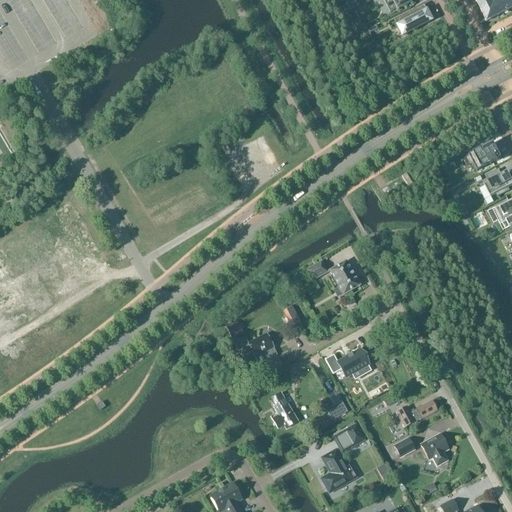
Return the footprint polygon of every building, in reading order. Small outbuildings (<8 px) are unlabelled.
[(352,0),(346,0),(344,1),(349,11),(357,7),(352,0)] [(391,0),(397,10),(412,3),(410,0),(391,0)] [(474,0),(486,23),(491,6),(488,0),(474,0)] [(503,0),(491,6),(486,23),(504,14),(507,13),(507,12),(511,9),(511,5),(509,0),(503,0)] [(432,22),(427,13),(425,14),(421,7),(413,11),(421,27),(432,22)] [(401,37),(421,27),(413,11),(393,22),(401,37)] [(494,144),(469,156),(478,172),(502,159),(494,144)] [(511,182),(507,174),(507,175),(503,178),(499,170),(486,177),(490,184),(487,186),(493,197),(496,195),(498,198),(510,192),(508,189),(511,186),(511,182)] [(406,174),(401,177),(408,187),(412,185),(406,174)] [(511,200),(495,209),(503,224),(507,223),(510,228),(511,227),(511,200)] [(329,272),(343,296),(360,287),(346,262),(329,272)] [(306,271),(312,282),(327,274),(321,263),(306,271)] [(344,311),(337,315),(340,321),(347,317),(344,311)] [(248,345),(245,339),(237,324),(227,330),(241,358),(252,353),(255,359),(259,366),(267,361),(264,355),(274,350),(266,335),(248,345)] [(345,379),(359,372),(362,377),(370,372),(367,367),(368,366),(360,351),(337,363),(333,356),(325,361),(333,375),(341,371),(345,379)] [(286,430),(298,423),(281,395),(269,402),(278,417),(272,420),(278,430),(284,426),(286,430)] [(102,403),(97,406),(100,411),(105,408),(102,403)] [(332,422),(347,414),(341,403),(326,411),(332,422)] [(421,421),(437,412),(431,403),(415,411),(416,411),(410,414),(407,408),(396,414),(404,429),(415,424),(420,421),(421,421)] [(364,441),(355,427),(345,433),(353,448),(364,441)] [(433,458),(438,467),(447,462),(443,453),(449,450),(441,436),(421,446),(429,461),(433,458)] [(409,440),(394,448),(400,458),(414,451),(409,440)] [(329,493),(351,481),(356,478),(349,466),(344,468),(335,453),(323,460),(332,475),(322,481),(329,493)] [(240,511),(236,504),(241,501),(232,485),(211,498),(218,511),(220,511),(225,510),(226,511),(240,511)] [(457,511),(458,511),(453,501),(439,508),(441,511),(476,511),(475,509),(469,511),(457,511)]
